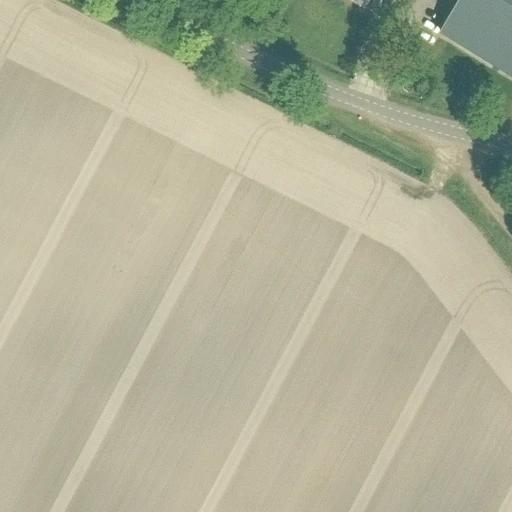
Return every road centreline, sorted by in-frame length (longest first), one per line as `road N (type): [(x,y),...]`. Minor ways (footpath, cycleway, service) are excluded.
road 1 (tertiary): [(511,149),(302,82),(134,0)]
road 2 (track): [(511,228),(435,130)]
